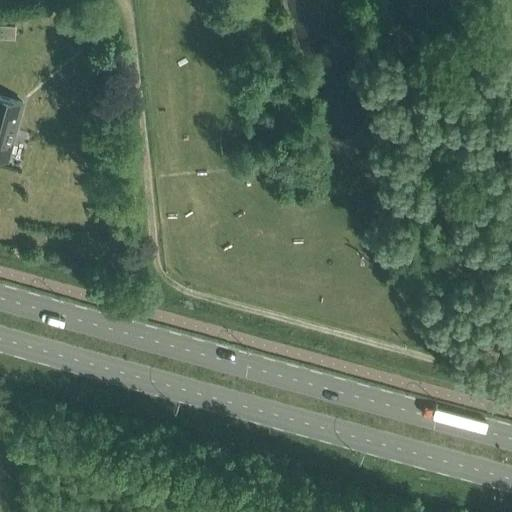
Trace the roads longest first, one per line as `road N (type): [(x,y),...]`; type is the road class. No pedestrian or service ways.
road 1 (track): [(126,0),(163,280),(511,381)]
road 2 (secondary): [(0,339),(511,480)]
road 3 (secondary): [(511,438),(0,298)]
